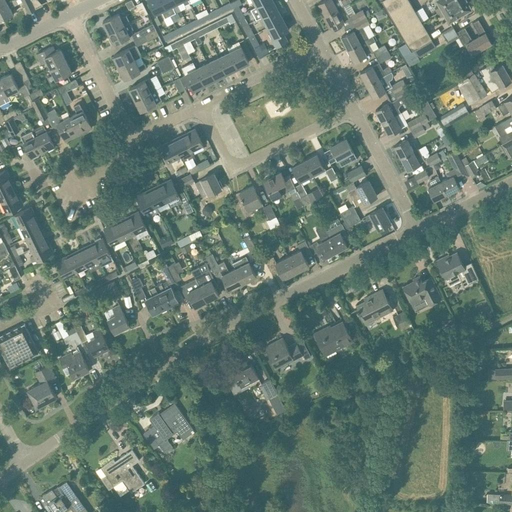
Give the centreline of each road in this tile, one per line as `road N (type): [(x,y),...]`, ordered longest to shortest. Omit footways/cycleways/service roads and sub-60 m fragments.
road 1 (residential): [(23,465),(219,331),(415,230)]
road 2 (residential): [(353,111),(234,173),(200,106)]
road 3 (residential): [(67,14),(128,142)]
road 4 (residential): [(415,230),(353,111)]
road 5 (residential): [(200,106),(318,45)]
road 6 (residential): [(33,169),(41,184),(79,184),(109,170),(128,142)]
